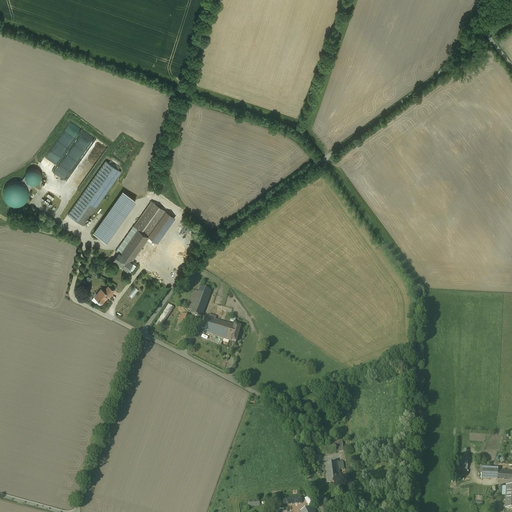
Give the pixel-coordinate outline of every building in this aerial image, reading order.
[(106,161),(68,215),(83,226),(121,172),(106,161)] [(34,168),(33,168),(31,169),(30,169),(29,170),(28,170),(27,171),(27,172),(26,172),(26,173),(26,174),(25,175),(25,176),(25,177),(25,178),(25,179),(26,180),(26,181),(27,181),(27,182),(28,183),(29,183),(29,184),(30,184),(31,185),(32,185),(33,185),(34,185),(35,185),(36,185),(37,184),(38,184),(39,183),(39,182),(40,182),(40,181),(41,181),(41,180),(41,179),(42,178),(42,177),(42,176),(42,175),(41,174),(41,173),(40,172),(40,171),(39,170),(38,170),(37,169),(35,169),(34,168)] [(25,176),(21,182),(23,183),(24,184),(25,184),(25,185),(26,185),(26,186),(27,187),(27,188),(28,188),(28,189),(28,190),(28,191),(29,191),(29,192),(34,185),(33,185),(32,185),(31,185),(30,184),(29,184),(29,183),(28,183),(27,182),(27,181),(26,181),(26,180),(25,179),(25,178),(25,177),(25,176)] [(16,181),(13,181),(12,182),(11,182),(10,183),(8,183),(7,184),(6,186),(5,187),(4,188),(4,190),(4,191),(3,192),(3,193),(3,194),(3,196),(4,197),(4,198),(5,199),(5,201),(6,202),(7,203),(8,204),(9,205),(10,205),(11,206),(13,206),(15,206),(16,207),(18,206),(20,206),(21,205),(23,205),(24,204),(25,203),(26,202),(27,200),(28,199),(28,198),(28,197),(29,196),(29,195),(29,193),(29,192),(29,191),(28,191),(28,190),(28,189),(28,188),(27,187),(26,186),(26,185),(25,185),(25,184),(24,184),(23,183),(21,182),(20,182),(19,181),(17,181),(16,181)] [(129,204),(137,193),(132,189),(125,200),(129,204)] [(129,204),(123,213),(131,218),(144,198),(137,193),(129,204)] [(152,201),(134,227),(137,229),(149,237),(166,212),(152,201)] [(166,212),(149,237),(156,242),(174,217),(166,212)] [(106,223),(100,237),(111,241),(117,227),(106,223)] [(137,229),(120,254),(131,262),(149,237),(137,229)] [(120,254),(119,253),(114,260),(130,272),(135,265),(131,262),(120,254)] [(159,280),(167,284),(169,280),(162,276),(159,280)] [(114,290),(108,286),(105,291),(109,294),(108,295),(110,296),(114,290)] [(132,298),(139,290),(135,287),(129,295),(132,298)] [(200,288),(199,293),(194,291),(188,309),(192,311),(191,314),(201,318),(210,292),(200,288)] [(101,289),(95,297),(98,299),(98,300),(102,303),(108,295),(109,294),(105,291),(101,289)] [(166,308),(153,329),(158,332),(172,311),(166,308)] [(181,314),(175,331),(183,334),(189,317),(181,314)] [(216,317),(209,315),(208,318),(204,333),(230,341),(236,343),(240,328),(234,326),(215,320),(216,317)] [(335,445),(324,446),(325,454),(336,453),(335,445)] [(338,462),(325,464),(326,474),(340,472),(338,462)] [(511,471),(499,471),(498,479),(511,479),(511,471)] [(340,472),(326,474),(327,483),(343,481),(342,476),(340,476),(340,472)] [(310,497),(306,499),(310,508),(312,506),(313,507),(315,506),(310,497)]
